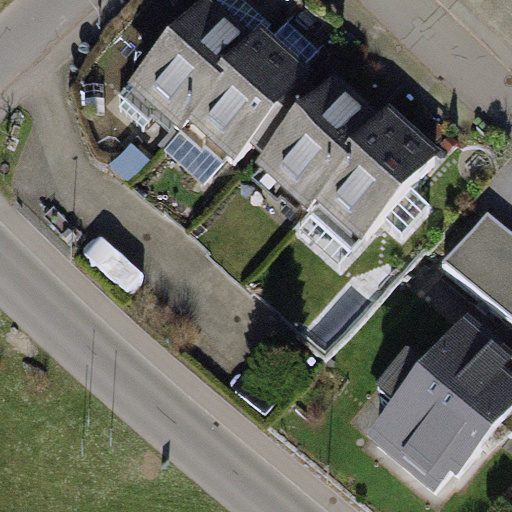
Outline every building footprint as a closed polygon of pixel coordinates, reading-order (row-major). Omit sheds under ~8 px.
[(252,40),(207,0),(204,0),(125,89),(178,136),(187,127),(234,168),(251,149),(308,85),(314,78),(261,31),(252,40)] [(379,120),(334,80),(321,94),(263,159),(253,169),(307,217),(317,206),(362,247),(442,158),(388,110),(379,120)] [(321,94),(308,85),(251,149),(263,159),(321,94)] [(511,238),(488,218),(442,268),(511,326),(511,238)] [(393,410),(365,443),(435,500),(449,482),(456,488),(511,421),(511,367),(498,356),(503,350),(468,321),(425,372),(406,356),(374,394),(393,410)]
